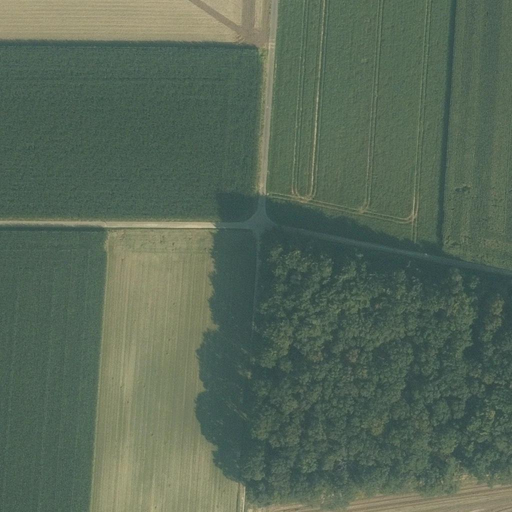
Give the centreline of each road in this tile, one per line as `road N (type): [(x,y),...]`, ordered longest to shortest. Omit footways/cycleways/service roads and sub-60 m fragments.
road 1 (track): [(511,274),(260,224),(0,224)]
road 2 (track): [(260,224),(240,511)]
road 3 (unclassified): [(275,0),(260,224)]
